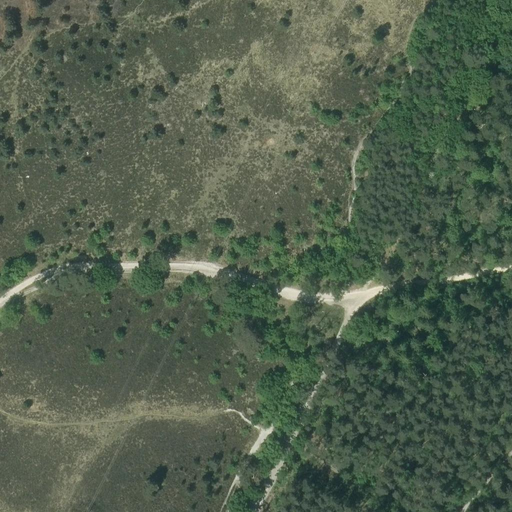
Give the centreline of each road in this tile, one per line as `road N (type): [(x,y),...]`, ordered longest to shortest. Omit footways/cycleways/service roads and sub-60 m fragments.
road 1 (track): [(0,299),(80,265),(203,267),(299,294),(354,297)]
road 2 (unknown): [(348,282),(206,238),(84,242),(0,270)]
road 3 (unknown): [(344,326),(257,511)]
road 4 (unknown): [(511,260),(403,275),(354,297)]
road 5 (track): [(354,297),(511,266)]
